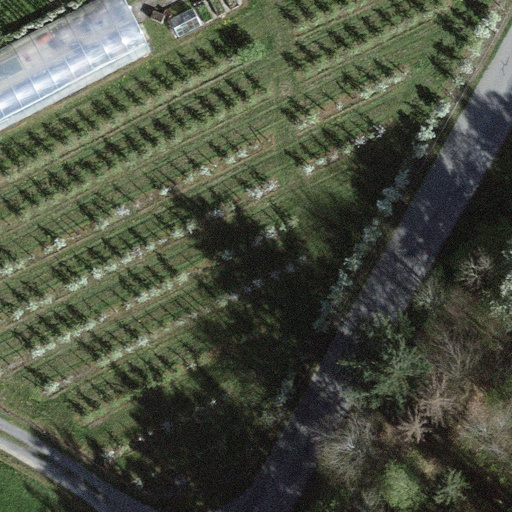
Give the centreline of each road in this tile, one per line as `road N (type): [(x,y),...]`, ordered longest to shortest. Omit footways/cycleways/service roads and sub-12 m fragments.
road 1 (unclassified): [(511,82),(264,511)]
road 2 (track): [(125,511),(0,433)]
